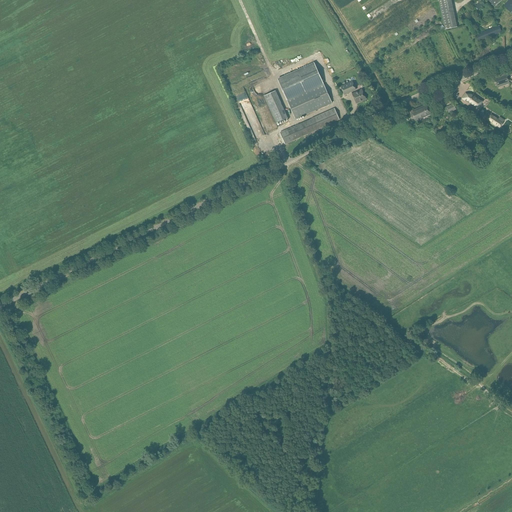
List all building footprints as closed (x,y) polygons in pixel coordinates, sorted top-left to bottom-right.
[(451,0),(440,0),(439,0),(445,29),(457,27),(451,0)] [(485,4),(482,1),(475,7),(478,10),(485,4)] [(476,35),(479,41),(501,32),(499,25),(476,35)] [(314,63),(277,79),(296,119),(332,103),(323,83),(314,63)] [(494,79),(496,85),(509,81),(507,75),(494,79)] [(341,86),(345,95),(356,90),(353,81),(341,86)] [(277,123),(281,122),(288,118),(276,90),(264,96),(277,123)] [(352,94),(356,103),(366,99),(362,90),(352,94)] [(483,101),(472,93),(471,94),(469,96),(467,94),(466,93),(462,98),(477,109),(483,101)] [(410,112),(412,117),(417,121),(431,114),(427,104),(410,112)] [(455,110),(453,104),(445,108),(447,113),(455,110)] [(280,132),(283,139),(285,144),(339,119),(334,108),(280,132)] [(491,115),(488,119),(493,123),(492,124),(499,128),(503,123),(491,115)]
